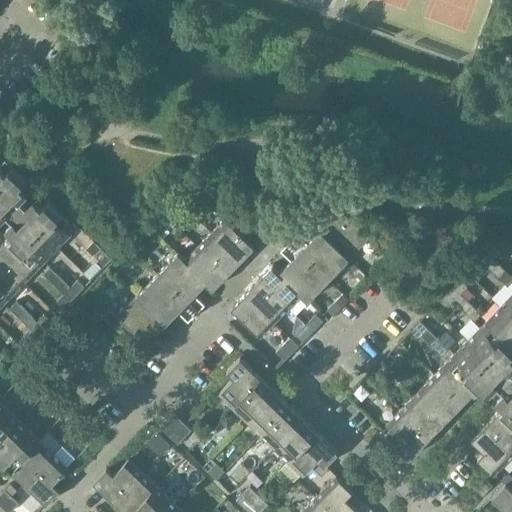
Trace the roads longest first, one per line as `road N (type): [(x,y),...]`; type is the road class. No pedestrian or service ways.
road 1 (residential): [(75,511),(85,470),(225,328)]
road 2 (residential): [(416,505),(402,490),(484,404)]
